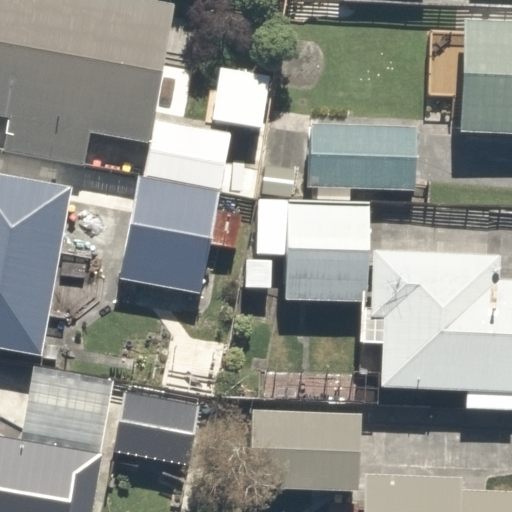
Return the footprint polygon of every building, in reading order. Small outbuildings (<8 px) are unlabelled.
[(152,153),(179,13),(109,0),(0,0),(0,153),(81,169),(87,140),(152,153)] [(511,138),(511,28),(463,27),(458,136),(511,138)] [(360,306),(361,268),(363,201),(404,202),(406,135),(306,133),(304,199),(255,198),(253,262),(243,261),(242,290),(276,291),(276,303),(352,306),(360,306)] [(0,357),(36,363),(66,195),(0,182),(0,357)] [(217,201),(141,188),(131,186),(115,277),(202,292),(217,201)] [(511,402),(511,280),(498,280),(498,259),(374,256),(372,319),(385,320),(383,399),(511,402)] [(206,404),(111,394),(103,463),(199,474),(206,404)] [(356,423),(246,421),(245,495),(355,496),(356,423)] [(0,511),(90,511),(99,462),(0,444),(0,511)] [(511,511),(511,499),(464,498),(464,481),(365,479),(363,511),(511,511)]
